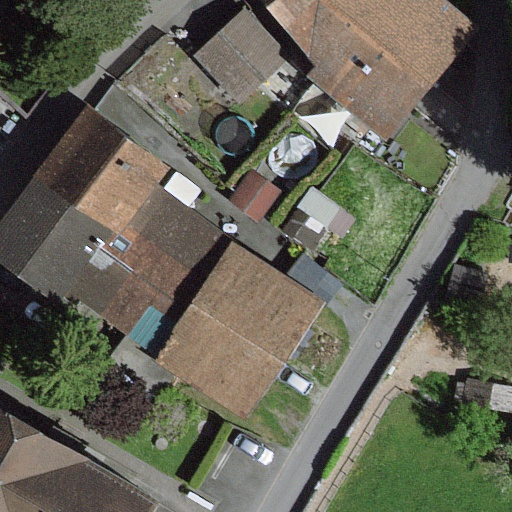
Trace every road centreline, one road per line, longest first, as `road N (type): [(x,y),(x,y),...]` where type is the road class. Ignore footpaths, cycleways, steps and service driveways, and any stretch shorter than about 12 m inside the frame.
road 1 (residential): [(275,511),(488,152),(496,98),(493,0)]
road 2 (residential): [(0,193),(131,35),(173,0)]
